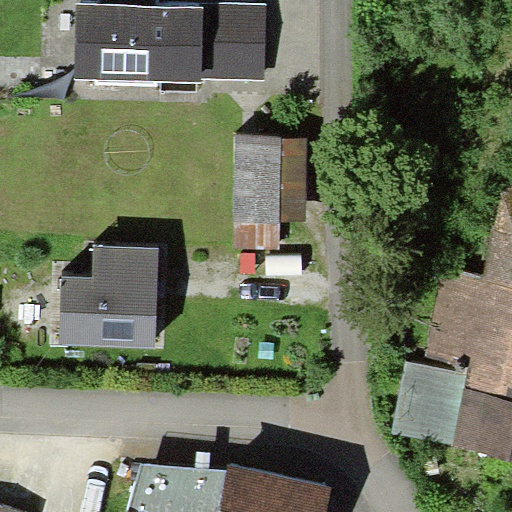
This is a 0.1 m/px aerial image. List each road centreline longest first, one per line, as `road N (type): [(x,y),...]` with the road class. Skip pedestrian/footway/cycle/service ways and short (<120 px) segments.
road 1 (track): [(338,0),(348,443)]
road 2 (residential): [(0,413),(348,443),(406,511)]
